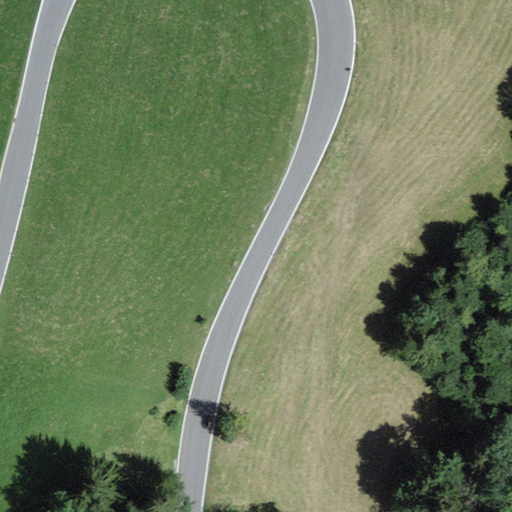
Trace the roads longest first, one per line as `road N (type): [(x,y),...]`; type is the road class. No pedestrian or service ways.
road 1 (secondary): [(189,511),(215,356),(323,111),(335,46),(328,0)]
road 2 (secondary): [(58,0),(0,247)]
